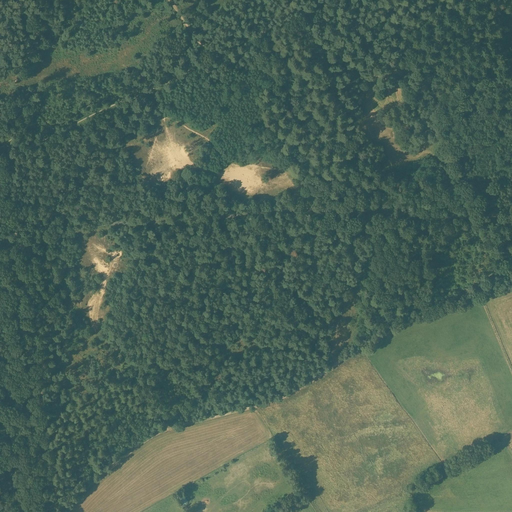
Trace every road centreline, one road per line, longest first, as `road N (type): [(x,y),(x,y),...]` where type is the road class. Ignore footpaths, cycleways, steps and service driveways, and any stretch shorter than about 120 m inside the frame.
road 1 (unclassified): [(0,250),(81,229),(197,216),(324,210),(511,218)]
road 2 (track): [(64,511),(159,430),(272,402),(395,327),(511,286)]
road 3 (track): [(54,511),(18,247)]
road 4 (track): [(477,216),(427,95)]
